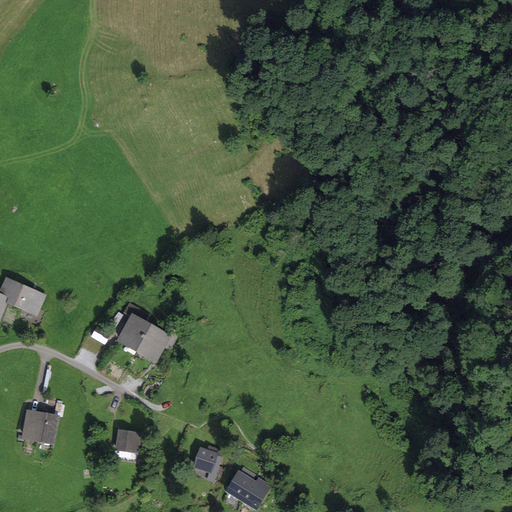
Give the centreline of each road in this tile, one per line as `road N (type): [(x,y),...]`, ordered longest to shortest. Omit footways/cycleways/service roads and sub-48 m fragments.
road 1 (residential): [(151,406),(47,350),(0,350)]
road 2 (track): [(116,511),(163,478),(151,406)]
